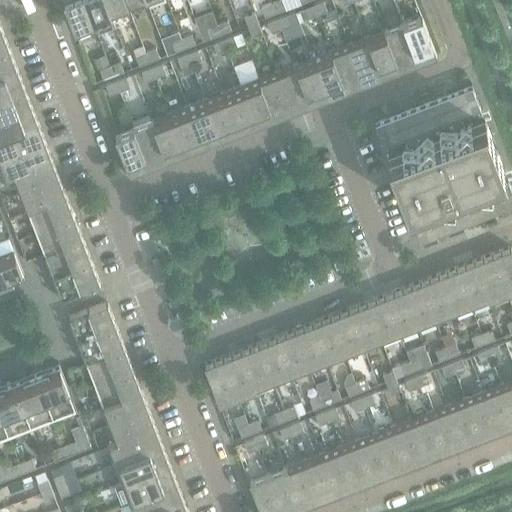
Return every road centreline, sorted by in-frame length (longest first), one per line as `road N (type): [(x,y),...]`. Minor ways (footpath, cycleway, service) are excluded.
road 1 (residential): [(106,199),(326,113)]
road 2 (residential): [(168,359),(389,277)]
road 3 (residential): [(106,199),(30,0)]
road 4 (residential): [(434,0),(458,62),(326,113)]
road 5 (residential): [(389,277),(326,113)]
road 6 (residential): [(168,359),(106,199)]
road 7 (residential): [(226,511),(168,359)]
road 8 (residential): [(511,443),(362,501)]
road 9 (residential): [(389,277),(511,233)]
